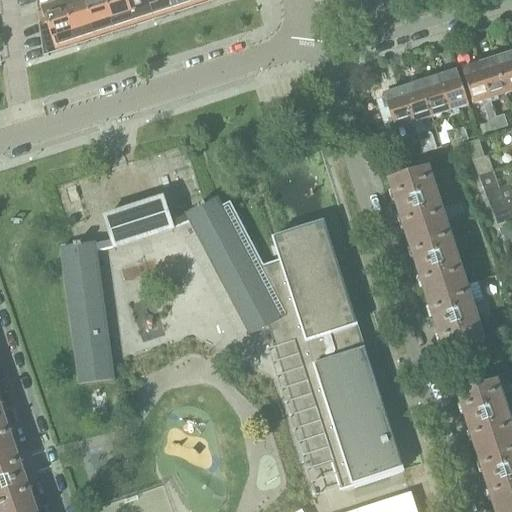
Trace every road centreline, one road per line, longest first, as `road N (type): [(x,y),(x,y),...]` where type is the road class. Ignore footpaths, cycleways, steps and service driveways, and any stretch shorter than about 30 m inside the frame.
road 1 (residential): [(467,511),(308,41)]
road 2 (residential): [(26,134),(308,41)]
road 3 (residential): [(308,41),(349,49),(511,0)]
road 4 (residential): [(59,511),(0,343)]
road 5 (residential): [(26,134),(7,0)]
